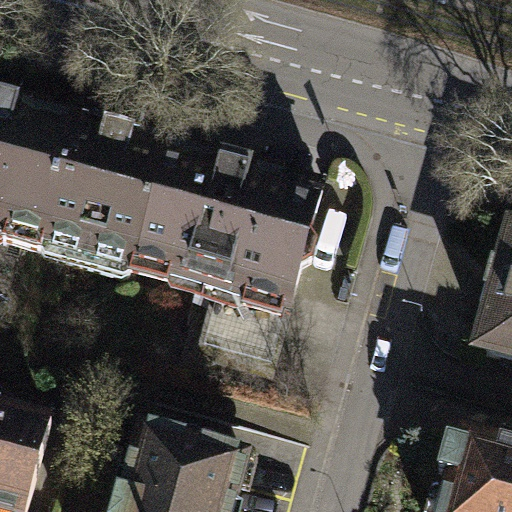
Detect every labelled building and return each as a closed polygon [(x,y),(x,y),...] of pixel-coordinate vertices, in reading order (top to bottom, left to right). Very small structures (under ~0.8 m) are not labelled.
[(0,233),(40,244),(74,121),(0,101),(0,233)] [(132,270),(167,149),(74,121),(40,244),(132,270)] [(275,366),(320,190),(167,149),(132,270),(213,292),(199,346),(275,366)] [(511,246),(486,354),(511,360),(511,246)] [(0,412),(0,511),(24,511),(49,426),(0,412)] [(435,511),(511,511),(511,447),(459,432),(435,511)] [(136,433),(113,511),(234,511),(248,466),(136,433)]
